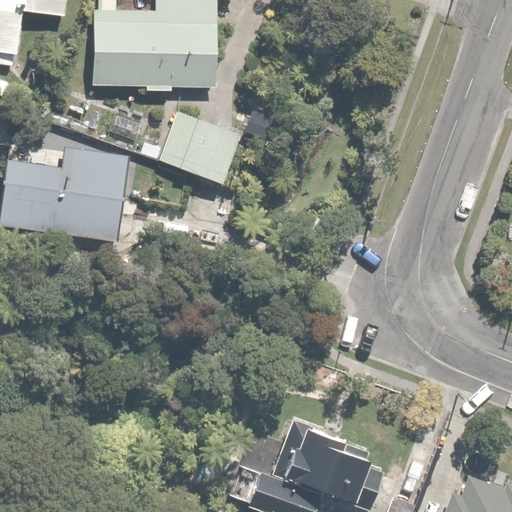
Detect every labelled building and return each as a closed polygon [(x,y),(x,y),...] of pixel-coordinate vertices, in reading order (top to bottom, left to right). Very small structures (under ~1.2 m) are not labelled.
[(0,0),(0,56),(17,58),(21,13),(64,17),(65,0),(0,0)] [(155,0),(155,8),(135,9),(97,9),(90,10),(91,84),(213,82),(211,0),(155,0)] [(146,125),(115,112),(108,129),(139,142),(146,125)] [(254,143),(175,112),(156,158),(236,189),(254,143)] [(1,156),(0,167),(0,223),(116,239),(127,158),(60,149),(58,164),(1,156)] [(257,467),(242,504),(261,511),(310,511),(317,497),(353,511),(362,511),(381,468),(328,446),(332,436),(301,423),(279,477),(257,467)] [(511,511),(511,484),(470,472),(463,495),(450,491),(443,511),(511,511)]
